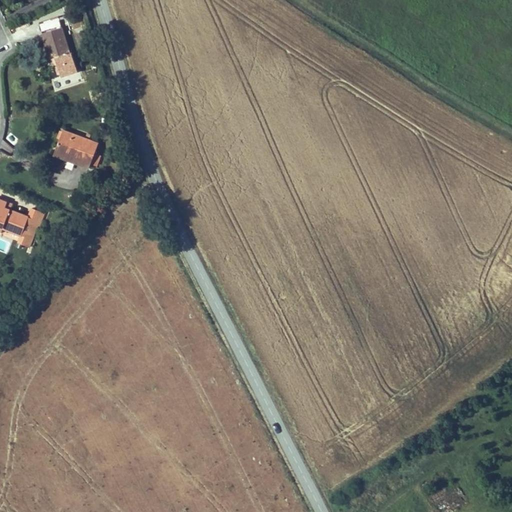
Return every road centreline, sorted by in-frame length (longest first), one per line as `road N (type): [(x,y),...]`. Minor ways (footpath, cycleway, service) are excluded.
road 1 (tertiary): [(99,0),(153,174),(321,511)]
road 2 (track): [(153,174),(81,245),(0,347)]
